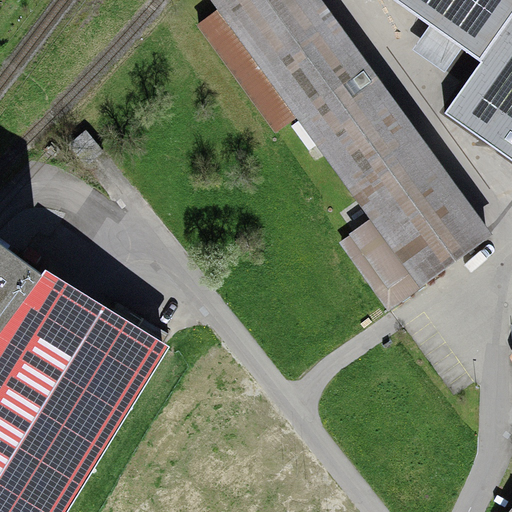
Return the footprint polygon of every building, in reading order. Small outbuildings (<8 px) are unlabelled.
[(353,186),(415,141),(313,0),(216,0),(221,7),(199,22),(277,130),(300,113),(303,117),(301,119),(303,122),(305,120),(353,186)] [(511,0),(392,0),(480,61),(511,14),(511,0)] [(511,14),(480,61),(445,112),(511,158),(511,14)] [(415,141),(353,186),(375,216),(340,241),(388,307),(485,235),(415,141)] [(0,326),(42,272),(0,241),(0,326)] [(0,511),(68,511),(170,347),(44,269),(42,272),(0,326),(0,511)]
